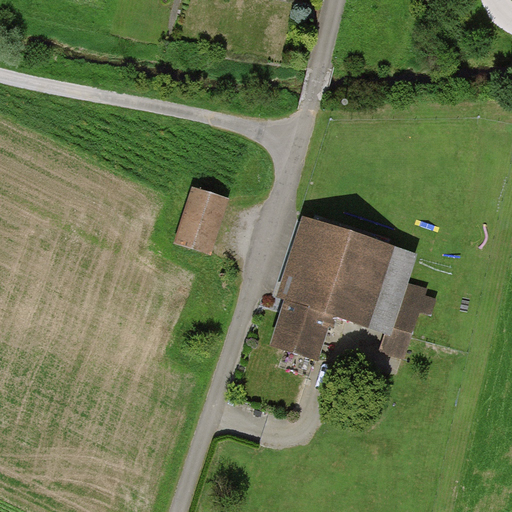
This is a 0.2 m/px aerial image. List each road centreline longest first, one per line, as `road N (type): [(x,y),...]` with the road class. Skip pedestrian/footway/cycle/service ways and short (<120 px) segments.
road 1 (track): [(296,141),(179,511)]
road 2 (track): [(0,77),(296,141)]
road 3 (track): [(334,0),(296,141)]
